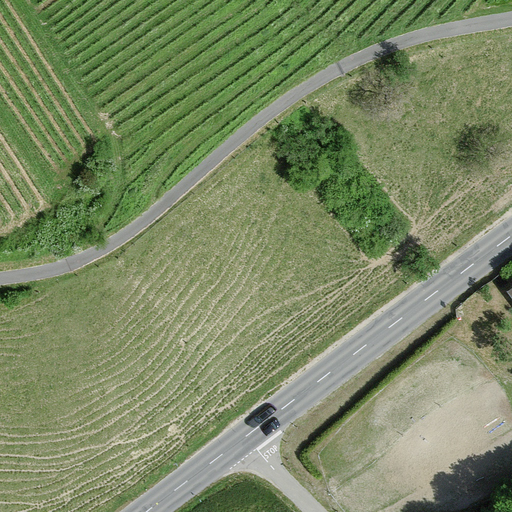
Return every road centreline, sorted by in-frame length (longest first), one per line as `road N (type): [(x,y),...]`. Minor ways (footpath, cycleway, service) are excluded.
road 1 (unclassified): [(511,18),(365,55),(299,92),(102,250),(52,272),(0,279)]
road 2 (tertiary): [(144,511),(511,234)]
